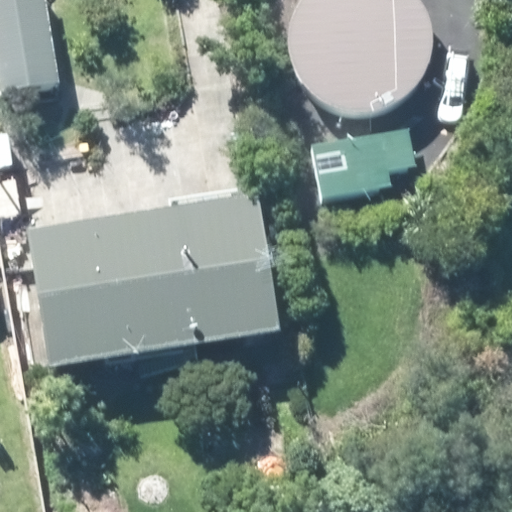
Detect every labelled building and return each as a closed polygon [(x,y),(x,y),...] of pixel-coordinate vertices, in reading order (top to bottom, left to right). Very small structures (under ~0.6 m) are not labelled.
[(0,0),(0,95),(51,87),(36,0),(0,0)] [(394,104),(414,88),(427,66),(432,41),(428,16),(419,0),(298,0),(294,6),(286,28),(286,51),(293,73),(307,91),(325,105),(347,112),(370,112),(394,104)] [(477,0),(443,0),(452,43),(484,37),(477,0)] [(409,126),(312,142),(321,195),(391,183),(389,168),(415,164),(409,126)] [(186,353),(265,341),(243,206),(33,239),(13,242),(34,377),(71,371),(186,353)]
